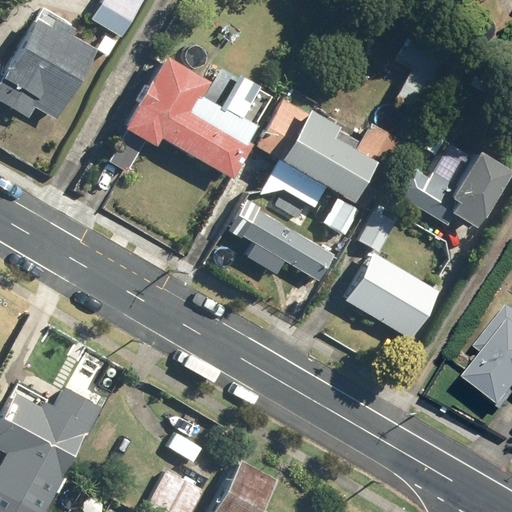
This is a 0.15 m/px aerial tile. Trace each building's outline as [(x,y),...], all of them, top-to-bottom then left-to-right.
[(99,0),(90,16),(120,34),(140,0),(99,0)] [(33,103),(54,115),(95,44),(71,30),(74,24),(43,5),(37,15),(35,14),(0,74),(0,97),(27,113),(33,103)] [(457,56),(410,30),(395,57),(413,67),(397,95),(415,106),(430,79),(441,85),(457,56)] [(210,75),(164,48),(123,120),(130,123),(110,158),(129,169),(147,138),(154,142),(161,132),(232,173),(251,139),(245,135),(271,91),(236,71),(219,100),(201,89),(210,75)] [(280,90),(251,139),(281,156),(349,196),(366,205),(403,140),(348,108),(339,125),(280,90)] [(477,222),(509,165),(477,147),(472,156),(443,139),(426,168),(414,161),(396,194),(446,222),(454,209),(477,222)] [(255,204),(240,228),(316,274),(330,249),(255,204)] [(375,207),(357,237),(378,249),(395,219),(375,207)] [(437,287),(371,248),(342,296),(409,335),(437,287)] [(511,298),(508,302),(511,304),(482,342),(491,350),(474,371),(494,386),(490,390),(509,405),(511,400),(511,298)] [(40,403),(13,389),(0,413),(0,445),(5,449),(0,458),(0,511),(41,511),(84,430),(85,430),(99,403),(62,384),(52,403),(43,398),(40,403)] [(276,476),(239,456),(208,511),(274,511),(260,504),(276,476)] [(190,511),(203,487),(165,467),(145,504),(160,511),(190,511)]
